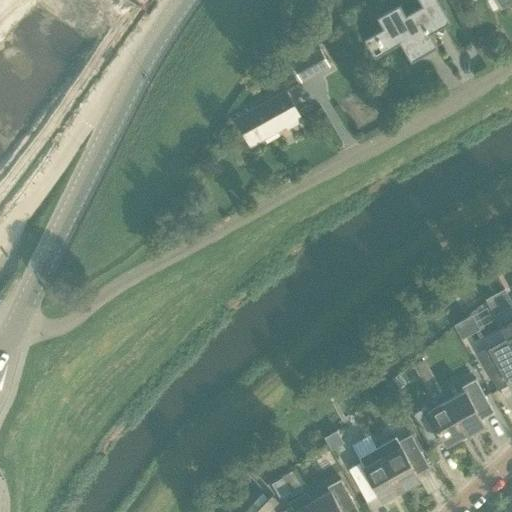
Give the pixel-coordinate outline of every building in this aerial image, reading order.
[(15,0),(0,17),(0,137),(75,53),(15,0)] [(429,33),(451,21),(438,0),(421,0),(424,5),(405,15),(399,5),(380,16),(386,27),(367,37),(376,53),(400,39),(411,59),(436,45),(429,33)] [(302,81),(330,65),(320,48),(292,63),(302,81)] [(237,117),(251,143),(288,124),(290,126),(302,119),(286,90),(237,117)] [(482,330),(475,317),(457,327),(467,345),(477,339),(474,334),(482,330)] [(506,336),(511,345),(511,319),(499,327),(505,336),(506,336)] [(511,389),(511,388),(511,345),(506,336),(505,336),(477,352),(498,389),(509,383),(511,389)] [(432,375),(423,358),(414,363),(423,380),(432,375)] [(464,389),(447,399),(466,433),(485,423),(482,417),(494,410),(476,378),(462,385),(464,389)] [(466,433),(447,399),(429,409),(427,405),(413,412),(432,445),(444,438),(447,444),(466,433)] [(388,408),(396,421),(408,415),(400,401),(388,408)] [(396,435),(377,446),(401,489),(420,478),(417,473),(430,466),(411,433),(399,440),(396,435)] [(401,489),(377,446),(359,456),(362,460),(349,468),(367,501),(380,494),(383,499),(401,489)] [(329,490),(312,499),(319,511),(357,511),(359,511),(341,478),(327,485),(329,490)] [(319,511),(312,499),(294,509),(292,505),(279,511),(319,511)]
